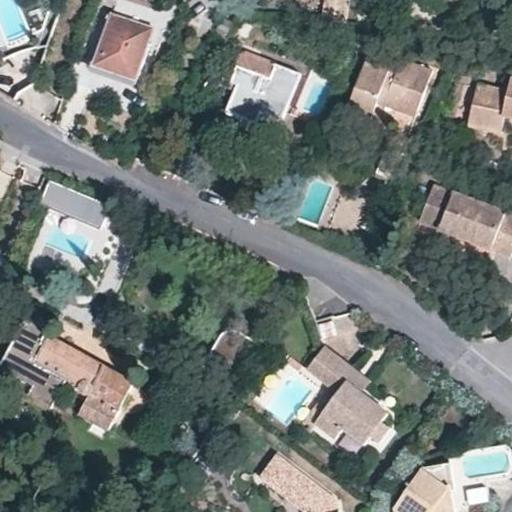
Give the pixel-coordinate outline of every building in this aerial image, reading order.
[(346,22),(349,0),(316,0),(317,2),(325,4),(323,19),(346,22)] [(137,80),(150,43),(144,41),(150,26),(113,13),(103,37),(109,40),(99,66),(137,80)] [(144,41),(150,43),(156,29),(150,26),(144,41)] [(135,86),(137,80),(99,66),(109,40),(103,37),(92,70),(114,78),(135,86)] [(402,106),(401,110),(408,113),(417,116),(435,70),(374,47),(347,113),(371,122),(379,103),(381,97),(402,106)] [(229,109),(248,117),(279,130),(304,73),(261,56),(250,57),(248,65),(241,63),(234,77),(242,81),(229,109)] [(222,107),(229,109),(242,81),(234,77),(222,107)] [(511,87),(480,82),(470,124),(491,129),(500,131),(501,131),(502,130),(503,129),(506,116),(511,117),(511,87)] [(400,111),(401,110),(402,106),(381,97),(379,103),(400,111)] [(244,126),(248,117),(229,109),(226,118),(236,123),(244,126)] [(393,180),(406,148),(391,142),(378,174),(393,180)] [(107,229),(116,205),(56,180),(45,205),(107,229)] [(511,211),(436,185),(423,218),(496,245),(511,250),(511,211)] [(378,238),(386,216),(370,209),(361,231),(378,238)] [(214,250),(204,246),(201,245),(196,258),(220,268),(225,254),(214,250)] [(274,274),(255,267),(251,280),(269,287),(274,274)] [(112,400),(125,407),(138,379),(45,333),(48,328),(26,317),(1,369),(36,387),(32,395),(57,406),(67,387),(89,399),(84,411),(102,421),(112,400)] [(363,385),(355,379),(362,370),(364,367),(332,344),(313,369),(344,393),(318,423),(339,441),(348,429),(370,446),(398,412),(363,385)] [(347,432),(336,444),(351,457),(361,444),(347,432)] [(343,511),(342,498),(280,451),(262,475),(309,511),(347,511),(348,511),(343,511)] [(458,511),(452,465),(427,468),(396,509),(395,511),(458,511)]
